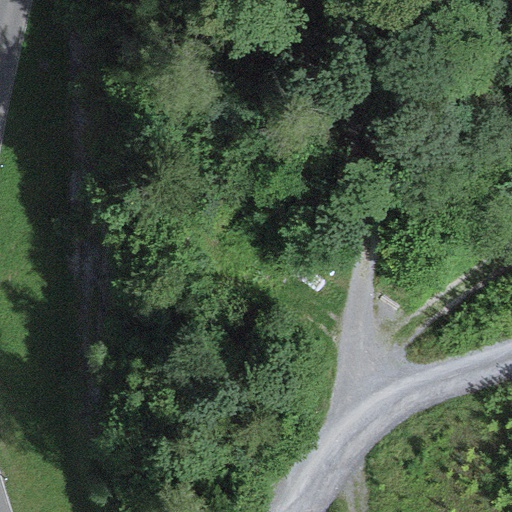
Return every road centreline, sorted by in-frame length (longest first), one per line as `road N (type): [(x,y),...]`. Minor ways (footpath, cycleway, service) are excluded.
road 1 (track): [(511,357),(365,412),(369,152),(338,0)]
road 2 (unclassified): [(293,511),(365,412)]
